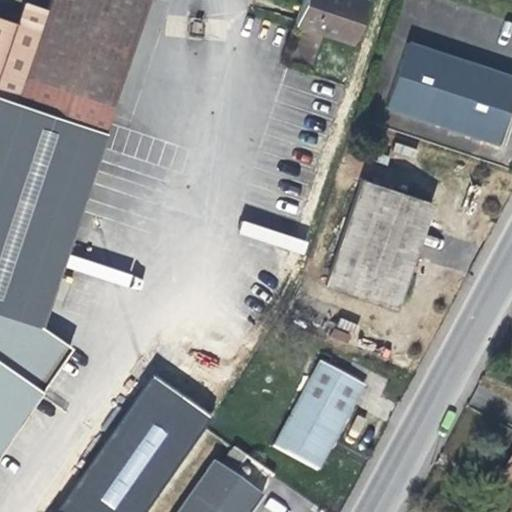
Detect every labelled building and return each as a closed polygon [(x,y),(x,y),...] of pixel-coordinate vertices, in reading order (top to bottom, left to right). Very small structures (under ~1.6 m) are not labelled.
[(0,448),(68,352),(34,340),(71,227),(100,140),(98,139),(144,0),(50,0),(47,11),(22,2),(15,23),(0,69),(0,448)] [(301,0),(294,22),(351,42),(366,2),(359,0),(301,0)] [(0,69),(15,23),(0,18),(0,69)] [(511,97),(511,77),(406,43),(384,105),(497,142),(509,107),(511,97)] [(427,201),(361,179),(324,286),(366,299),(391,308),(411,248),(427,201)] [(273,446),(316,470),(341,422),(360,386),(317,363),(273,446)] [(252,511),(261,500),(229,477),(242,459),(230,450),(216,469),(210,464),(175,511),(252,511)] [(511,511),(511,453),(500,474),(511,480),(511,511)]
